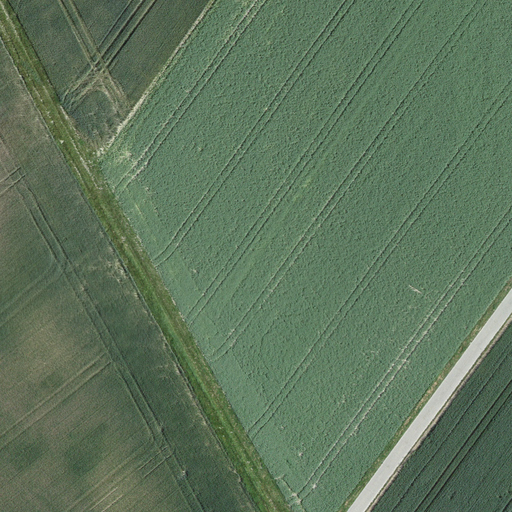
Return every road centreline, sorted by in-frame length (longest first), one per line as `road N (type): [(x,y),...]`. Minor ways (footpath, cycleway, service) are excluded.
road 1 (track): [(9,0),(275,511)]
road 2 (unclassified): [(361,511),(511,304)]
